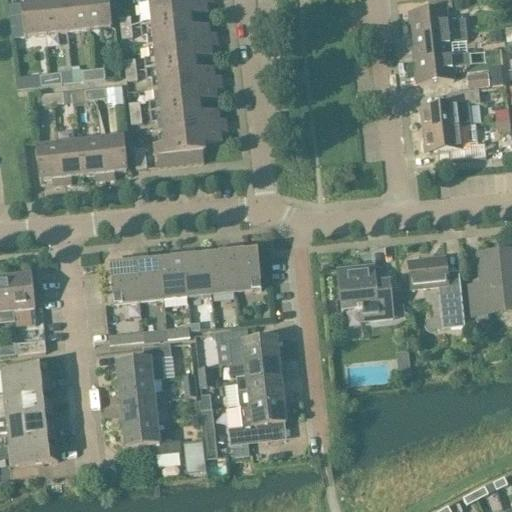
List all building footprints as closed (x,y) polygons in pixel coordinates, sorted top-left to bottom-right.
[(24,41),(46,39),(41,0),(31,0),(32,5),(20,6),(24,41)] [(51,0),(41,0),(46,39),(67,36),(64,2),(52,3),(51,0)] [(75,0),(64,2),(67,36),(89,34),(85,0),(75,0)] [(85,0),(89,34),(111,32),(107,0),(85,0)] [(139,19),(140,30),(192,24),(192,19),(209,17),(208,8),(215,7),(213,0),(200,0),(181,2),(159,5),(147,6),(143,7),(144,18),(139,19)] [(410,15),(413,37),(465,32),(464,22),(446,24),(445,11),(452,10),(450,0),(426,0),(427,13),(410,15)] [(8,8),(12,42),(24,41),(20,6),(8,8)] [(129,20),(119,22),(121,32),(131,31),(129,20)] [(193,30),(192,24),(140,30),(141,40),(147,40),(149,62),(144,62),(145,73),(197,67),(197,62),(214,60),(213,50),(219,50),(218,36),(212,37),(211,28),(193,30)] [(132,41),(131,31),(121,32),(122,42),(132,41)] [(465,32),(413,37),(415,62),(450,59),(449,47),(467,45),(465,32)] [(500,34),(489,35),(490,45),(501,44),(500,34)] [(451,59),(450,59),(415,62),(419,88),(453,84),(452,71),(470,69),(468,56),(451,57),(451,59)] [(134,63),(124,64),(125,75),(135,73),(134,63)] [(198,72),(197,67),(145,73),(146,83),(151,83),(154,104),(149,105),(150,116),(201,110),(201,105),(218,103),(217,93),(224,92),(222,79),(216,80),(215,71),(198,72)] [(502,71),(489,73),(491,89),(504,87),(502,71)] [(104,72),(93,73),(94,84),(105,83),(104,72)] [(83,85),(94,84),(93,73),(82,74),(83,85)] [(137,84),(135,73),(125,75),(127,85),(137,84)] [(61,77),(50,78),(51,89),(62,88),(61,77)] [(467,93),(488,91),(487,77),(466,79),(467,93)] [(40,90),(51,89),(50,78),(39,79),(40,90)] [(106,91),(95,93),(96,104),(107,102),(106,91)] [(85,105),(96,104),(95,93),(84,94),(85,105)] [(421,112),(423,134),(456,131),(462,130),(470,129),(467,107),(479,106),(478,94),(449,97),(444,109),(421,112)] [(63,96),(52,97),(53,108),(64,107),(63,96)] [(42,110),(53,108),(52,97),(41,99),(42,110)] [(139,106),(129,108),(130,118),(140,117),(139,106)] [(202,115),(201,110),(150,116),(151,126),(156,126),(158,147),(152,148),(153,160),(156,160),(157,172),(206,166),(204,155),(206,155),(206,148),(223,146),(222,136),(228,136),(227,122),(220,123),(219,113),(202,115)] [(496,114),(497,126),(508,124),(507,113),(496,114)] [(141,127),(140,117),(130,118),(131,128),(141,127)] [(510,135),(508,124),(497,126),(498,137),(510,135)] [(462,130),(456,131),(423,134),(426,156),(449,153),(456,165),(485,162),(484,150),(464,152),(462,130)] [(123,140),(100,143),(105,186),(115,184),(114,177),(127,175),(123,140)] [(100,143),(79,145),(83,180),(94,179),(95,187),(105,186),(100,143)] [(79,145),(58,148),(62,190),(72,189),(71,181),(83,180),(79,145)] [(52,191),(62,190),(58,148),(35,150),(39,185),(51,184),(52,191)] [(144,152),(134,153),(135,163),(145,162),(144,152)] [(135,163),(136,173),(146,173),(145,162),(135,163)] [(242,248),(229,250),(233,297),(261,294),(257,255),(243,256),(242,248)] [(218,259),(206,260),(210,299),(233,297),(229,250),(218,251),(218,259)] [(194,253),(183,254),(187,302),(210,299),(206,260),(195,261),(194,253)] [(170,264),(159,265),(163,304),(187,302),(183,254),(169,256),(170,264)] [(467,287),(470,312),(511,307),(511,254),(480,258),(483,285),(467,287)] [(147,258),(134,260),(138,307),(163,304),(159,265),(147,266),(147,258)] [(112,309),(138,307),(134,260),(121,261),(122,269),(108,270),(112,309)] [(410,294),(438,291),(440,317),(463,314),(459,274),(446,275),(445,262),(425,264),(425,265),(408,267),(410,294)] [(373,269),(337,273),(342,314),(359,312),(361,325),(392,322),(388,285),(375,287),(373,269)] [(9,280),(12,316),(35,314),(31,278),(9,280)] [(0,317),(12,316),(9,280),(0,281),(0,317)] [(190,330),(166,332),(168,345),(191,342),(190,330)] [(166,332),(141,335),(142,347),(168,345),(166,332)] [(233,368),(244,367),(279,363),(276,341),(251,344),(249,332),(222,335),(223,347),(230,347),(233,368)] [(110,351),(142,347),(141,335),(109,338),(110,351)] [(45,344),(17,347),(17,359),(46,356),(45,344)] [(118,386),(162,381),(166,381),(164,362),(172,362),(171,349),(144,352),(145,363),(115,366),(118,386)] [(396,357),(399,379),(409,377),(407,356),(396,357)] [(245,379),(236,380),(236,388),(246,387),(250,387),(268,385),(281,384),(279,363),(244,367),(245,379)] [(0,373),(0,375),(2,398),(42,393),(50,393),(49,381),(41,382),(39,369),(0,373)] [(197,400),(195,378),(184,379),(186,401),(197,400)] [(212,378),(198,379),(199,392),(213,391),(212,378)] [(162,381),(118,386),(120,408),(168,403),(167,394),(163,395),(162,381)] [(246,387),(236,388),(239,408),(283,403),(281,384),(268,385),(250,387),(246,387)] [(42,393),(2,398),(5,421),(45,417),(52,416),(51,405),(43,406),(42,393)] [(200,403),(201,412),(213,410),(212,397),(203,397),(203,403),(200,403)] [(168,403),(120,408),(122,429),(157,425),(156,414),(169,413),(168,403)] [(238,431),(235,431),(236,443),(263,440),(262,429),(284,427),(286,426),(283,403),(239,408),(239,410),(236,410),(238,431)] [(45,417),(5,421),(5,422),(0,422),(0,435),(6,435),(7,445),(47,441),(55,440),(54,429),(46,430),(45,417)] [(170,424),(157,425),(122,429),(124,451),(148,449),(149,451),(154,451),(155,459),(182,456),(181,443),(172,444),(170,424)] [(47,441),(7,445),(10,470),(58,465),(56,452),(48,453),(47,441)] [(187,477),(205,475),(202,445),(183,447),(187,477)] [(503,481),(492,486),(495,494),(506,489),(503,481)] [(473,496),(477,503),(488,498),(484,490),(473,496)] [(473,496),(462,501),(466,509),(477,503),(473,496)]
